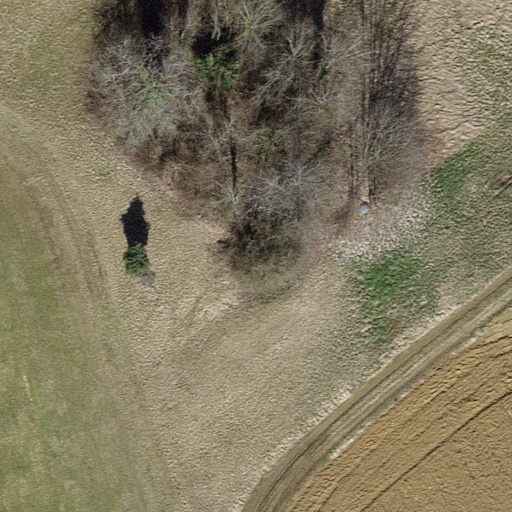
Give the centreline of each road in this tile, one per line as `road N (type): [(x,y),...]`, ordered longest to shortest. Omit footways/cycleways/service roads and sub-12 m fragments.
road 1 (track): [(214,511),(68,155),(0,112)]
road 2 (track): [(281,511),(511,307)]
